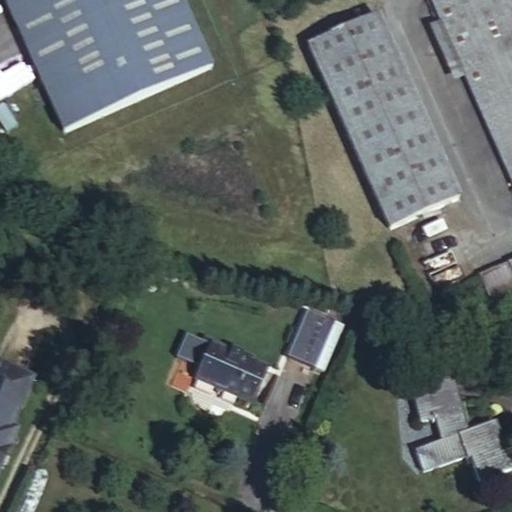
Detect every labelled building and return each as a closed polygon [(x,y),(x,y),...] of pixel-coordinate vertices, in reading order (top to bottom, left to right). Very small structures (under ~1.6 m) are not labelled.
[(5,0),(66,134),(212,68),(181,0),(5,0)] [(511,0),(431,0),(511,182),(511,0)] [(308,47),(389,231),(459,201),(377,16),(308,47)] [(511,261),(479,276),(491,302),(511,292),(511,261)] [(287,361),(326,374),(342,325),(303,312),(287,361)] [(240,360),(242,353),(231,348),(227,355),(208,346),(195,378),(214,386),(217,396),(227,392),(254,404),(267,372),(253,365),(240,360)] [(255,359),(242,353),(240,360),(253,365),(255,359)] [(34,378),(0,362),(0,470),(2,466),(0,464),(0,455),(2,451),(8,454),(18,430),(13,427),(34,378)] [(468,456),(479,484),(511,471),(493,424),(455,439),(450,426),(460,422),(452,379),(434,383),(434,379),(410,388),(418,425),(433,420),(442,444),(415,455),(423,473),(468,456)]
